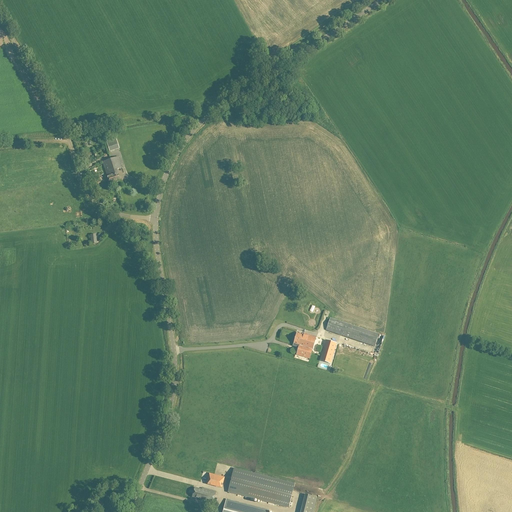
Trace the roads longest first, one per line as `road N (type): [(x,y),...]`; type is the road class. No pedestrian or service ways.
road 1 (tertiary): [(157,219),(176,152),(197,126),(381,0)]
road 2 (tertiary): [(128,511),(170,412),(175,380),(157,219)]
road 3 (unclassified): [(157,219),(112,211),(87,192),(67,138),(0,18)]
road 4 (track): [(458,435),(456,410),(375,391),(332,483),(319,496),(300,492),(291,511)]
